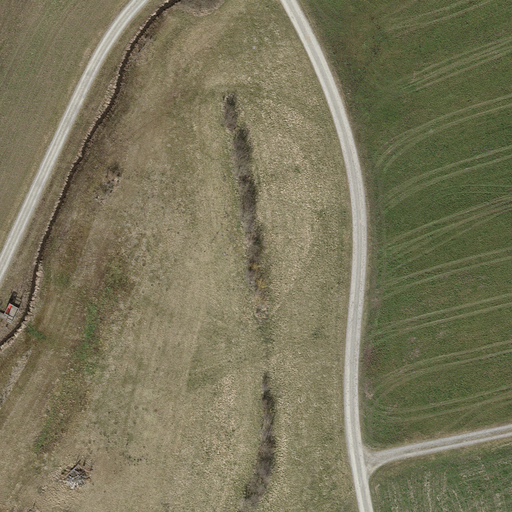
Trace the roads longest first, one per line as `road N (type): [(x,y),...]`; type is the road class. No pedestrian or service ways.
road 1 (track): [(365,511),(349,395),(360,215),(350,144),(289,0)]
road 2 (track): [(145,0),(81,90),(0,271)]
road 3 (track): [(356,467),(511,434)]
